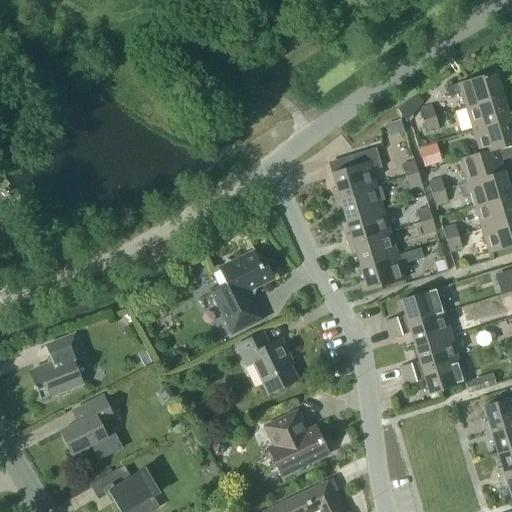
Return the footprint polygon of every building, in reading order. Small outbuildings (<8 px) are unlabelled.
[(461,92),(465,107),(507,94),(504,85),(500,86),(495,72),(447,87),(450,96),(461,92)] [(422,101),(417,93),(397,107),(406,121),(422,101)] [(507,94),(465,107),(472,130),(510,119),(505,105),(510,103),(507,94)] [(432,105),(419,109),(423,120),(435,116),(432,105)] [(426,132),(439,128),(435,116),(423,120),(426,132)] [(472,130),(479,153),(509,144),(511,152),(511,126),(510,119),(472,130)] [(459,175),(462,184),(504,171),(501,160),(511,156),(511,152),(509,144),(479,153),(459,159),(464,173),(459,175)] [(375,185),(371,170),(381,167),(375,148),(349,156),(353,166),(331,173),(335,188),(331,189),(333,198),(375,185)] [(417,172),(414,161),(401,165),(405,176),(417,172)] [(462,184),(457,185),(460,196),(470,193),(474,206),(511,193),(511,183),(508,185),(504,171),(462,184)] [(408,188),(421,184),(417,172),(405,176),(408,188)] [(440,178),(428,182),(431,193),(444,190),(440,178)] [(341,206),(345,220),(382,209),(375,185),(333,198),(336,208),(341,206)] [(435,205),(447,201),(444,190),(431,193),(435,205)] [(511,193),(474,206),(481,229),(511,219),(511,193)] [(428,207),(416,211),(419,222),(431,219),(428,207)] [(389,232),(382,209),(345,220),(349,234),(345,235),(348,245),(389,232)] [(423,234),(435,230),(431,219),(419,222),(423,234)] [(511,219),(481,229),(488,253),(511,245),(511,219)] [(454,224),(442,228),(445,240),(458,236),(454,224)] [(355,252),(359,266),(397,255),(389,232),(348,245),(350,254),(355,252)] [(449,251),(461,247),(458,236),(445,240),(449,251)] [(397,255),(359,266),(364,280),(359,282),(362,291),(404,279),(400,266),(423,259),(419,249),(397,256),(397,255)] [(226,283),(210,290),(231,333),(262,319),(248,291),(274,278),(267,265),(262,267),(254,250),(218,267),(226,283)] [(511,268),(503,271),(508,290),(511,288),(511,268)] [(387,330),(444,312),(437,289),(399,300),(404,315),(384,321),(387,330)] [(451,335),(444,312),(387,330),(390,339),(409,333),(414,347),(451,335)] [(267,393),(297,379),(285,355),(288,354),(280,339),(268,345),(262,332),(236,344),(246,365),(253,362),(267,393)] [(458,359),(451,335),(414,347),(418,361),(399,367),(401,376),(458,359)] [(73,363),(82,360),(73,337),(45,349),(49,360),(45,368),(28,375),(40,403),(82,386),(73,363)] [(466,382),(458,359),(401,376),(404,385),(424,379),(428,394),(466,382)] [(493,374),(466,382),(466,383),(465,383),(467,391),(495,383),(493,374)] [(167,388),(158,393),(164,405),(173,400),(167,388)] [(511,423),(511,388),(509,390),(511,397),(482,406),(487,421),(482,422),(485,432),(511,423)] [(71,457),(77,454),(80,455),(89,450),(90,447),(106,439),(98,424),(112,417),(102,398),(78,411),(83,422),(60,434),(71,457)] [(317,444),(322,441),(315,426),(306,430),(296,410),(264,426),(274,446),(268,448),(281,475),(323,456),(317,444)] [(492,439),(497,453),(511,448),(511,423),(485,432),(488,441),(492,439)] [(223,447),(219,440),(212,444),(210,451),(214,459),(221,454),(223,447)] [(496,469),(499,478),(511,473),(511,448),(497,453),(501,467),(496,469)] [(158,492),(143,468),(130,476),(123,465),(110,473),(116,484),(107,490),(115,504),(119,511),(148,511),(155,508),(149,498),(158,492)] [(511,473),(499,478),(502,487),(507,486),(511,500),(511,473)] [(319,511),(342,511),(327,481),(261,511),(313,511),(319,510),(319,511)]
